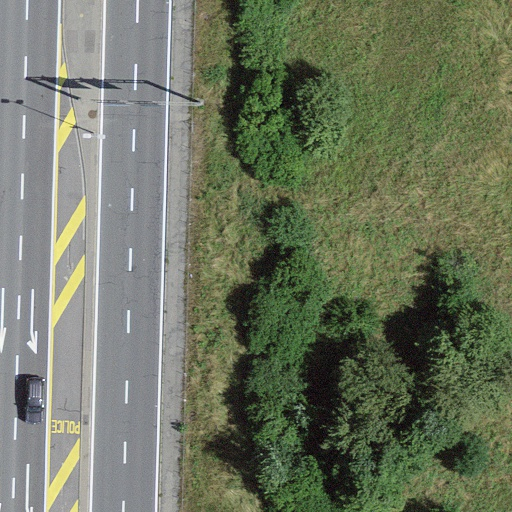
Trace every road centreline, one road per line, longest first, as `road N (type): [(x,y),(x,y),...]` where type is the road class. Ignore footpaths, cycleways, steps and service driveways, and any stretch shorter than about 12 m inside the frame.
road 1 (secondary): [(123,511),(138,0)]
road 2 (secondary): [(28,0),(13,511)]
